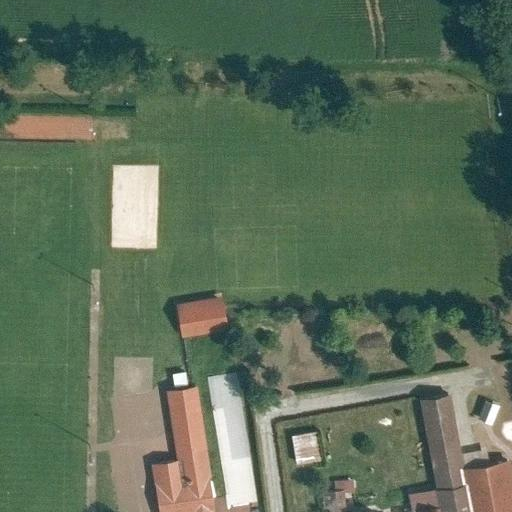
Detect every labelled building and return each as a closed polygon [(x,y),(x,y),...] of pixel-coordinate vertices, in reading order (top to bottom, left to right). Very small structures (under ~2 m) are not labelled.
[(180,306),(186,337),(232,328),(226,299),(180,306)] [(258,511),(238,375),(204,380),(222,500),(212,502),(197,400),(161,406),(168,458),(146,461),(153,511),(258,511)] [(511,511),(511,458),(511,454),(490,457),(488,446),(463,450),(452,389),(421,394),(436,487),(412,491),(415,506),(402,508),(402,511),(511,511)] [(292,423),(299,459),(321,455),(314,419),(292,423)] [(375,511),(374,504),(351,508),(345,478),(328,481),(333,511),(375,511)]
